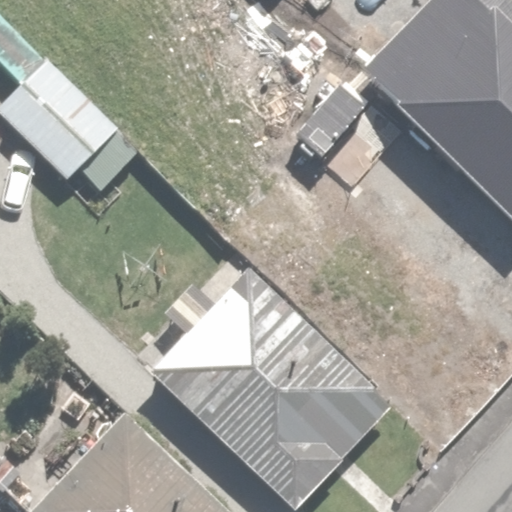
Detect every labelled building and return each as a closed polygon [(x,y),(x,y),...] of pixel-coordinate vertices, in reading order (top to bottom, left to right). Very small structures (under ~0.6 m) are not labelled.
[(511,1),(510,0),(413,0),(350,63),(511,224),(511,1)] [(0,6),(0,62),(6,68),(34,37),(0,6)] [(44,63),(0,107),(0,114),(63,178),(75,166),(100,190),(116,174),(135,193),(154,173),(44,63)] [(54,284),(5,246),(0,252),(0,300),(26,321),(54,284)] [(181,328),(144,367),(289,505),(390,399),(248,264),(208,307),(190,290),(167,315),(181,328)] [(67,287),(24,337),(89,393),(132,343),(67,287)] [(225,511),(114,408),(20,509),(22,511),(225,511)]
